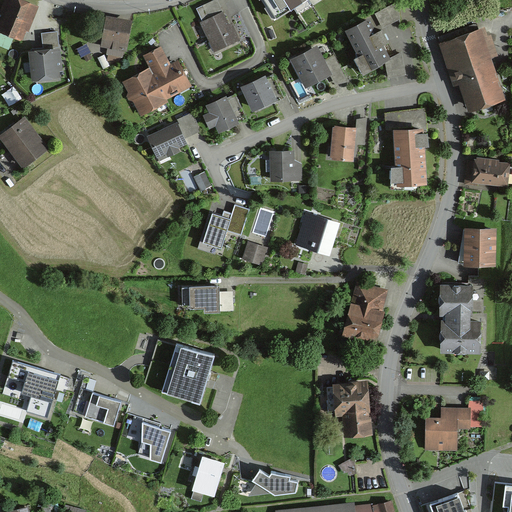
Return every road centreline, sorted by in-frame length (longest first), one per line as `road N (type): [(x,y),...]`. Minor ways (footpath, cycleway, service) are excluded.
road 1 (residential): [(409,511),(389,396),(401,334),(457,180),(459,151),(441,88)]
road 2 (residential): [(0,301),(64,359),(225,437)]
road 3 (residential): [(441,88),(344,105),(212,163)]
road 4 (residential): [(240,0),(260,44),(255,61),(205,84),(180,41)]
